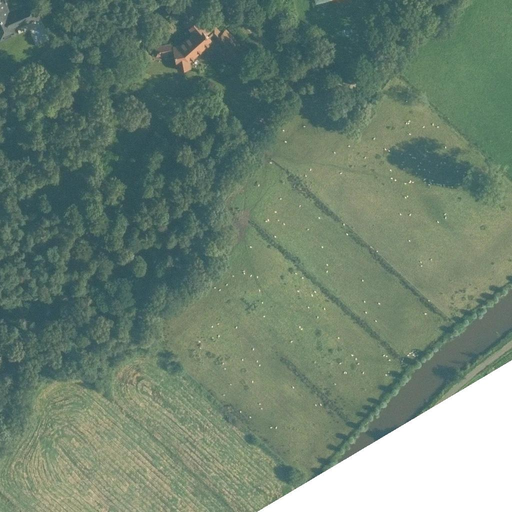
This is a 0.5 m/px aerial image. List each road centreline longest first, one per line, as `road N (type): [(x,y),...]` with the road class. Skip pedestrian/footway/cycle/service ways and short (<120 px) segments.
road 1 (track): [(0,344),(167,225),(296,78)]
road 2 (track): [(431,0),(413,11),(369,83),(296,78)]
road 3 (track): [(0,167),(91,283)]
road 4 (track): [(83,288),(59,339),(24,364),(0,400)]
